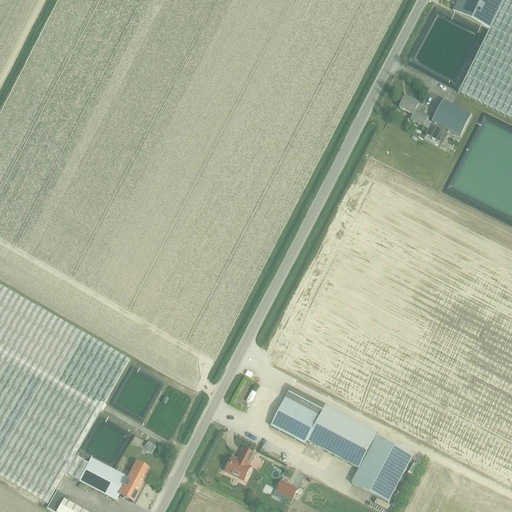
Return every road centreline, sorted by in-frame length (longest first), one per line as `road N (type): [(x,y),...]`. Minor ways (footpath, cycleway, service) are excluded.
road 1 (tertiary): [(157,511),(424,0)]
road 2 (track): [(511,494),(293,383)]
